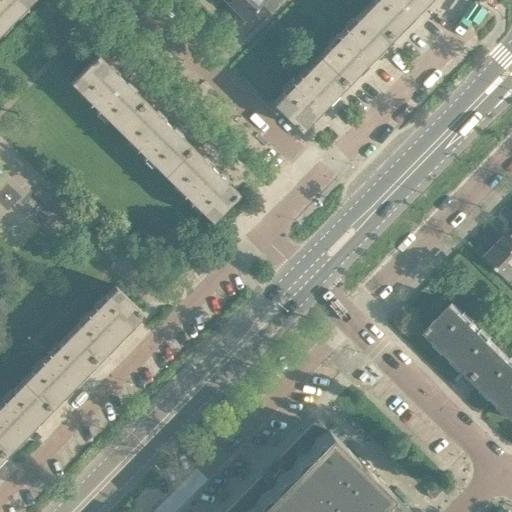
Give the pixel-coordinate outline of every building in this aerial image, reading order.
[(0,0),(0,29),(28,0),(0,0)] [(228,0),(226,2),(244,19),(252,11),(261,19),(279,0),(228,0)] [(370,0),(364,7),(392,34),(425,0),(370,0)] [(345,81),(392,34),(364,7),(317,54),(345,81)] [(96,52),(68,80),(116,127),(143,99),(96,52)] [(271,101),(299,129),(345,81),(317,54),(271,101)] [(190,145),(143,99),(116,127),(163,173),(190,145)] [(209,218),(237,191),(190,145),(163,173),(183,192),(209,218)] [(511,247),(511,225),(501,237),(511,247)] [(511,247),(501,237),(484,254),(508,278),(511,274),(511,247)] [(95,359),(141,312),(114,285),(68,332),(95,359)] [(451,356),(461,365),(471,376),(498,348),(470,320),(468,322),(461,315),(463,313),(451,301),(424,329),(445,350),(451,344),(456,350),(451,356)] [(95,359),(68,332),(22,378),(49,406),(95,359)] [(497,401),(511,415),(511,361),(498,348),(471,376),(492,396),(497,390),(503,395),(497,401)] [(49,406),(22,378),(0,400),(0,449),(3,453),(49,406)] [(411,511),(390,491),(390,490),(328,428),(327,429),(317,418),(279,456),(288,465),(283,469),(281,467),(271,477),(274,479),(269,483),(261,475),(224,511),(411,511)]
